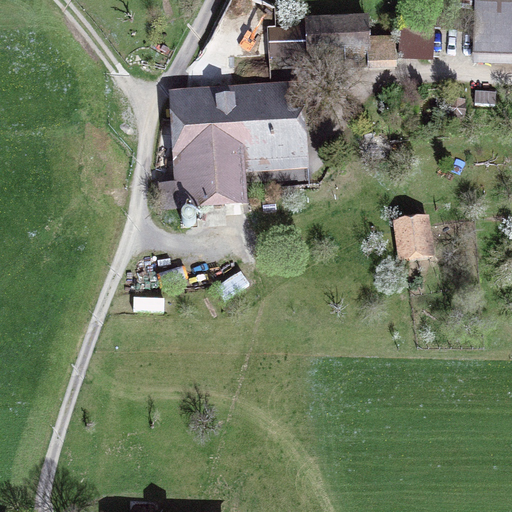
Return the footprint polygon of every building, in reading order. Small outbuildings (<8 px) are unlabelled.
[(511,0),(485,0),(484,54),(511,55),(511,0)] [(369,20),(310,20),(310,55),(369,55),(369,63),(398,63),(398,37),(368,37),(369,20)] [(399,36),(398,69),(434,70),(435,37),(399,36)] [(172,92),(177,185),(160,186),(161,210),(245,205),(242,161),(301,158),(298,97),(304,97),(304,85),(172,92)] [(184,227),(189,227),(194,224),(195,218),(191,214),(185,213),(181,217),(180,222),(184,227)] [(432,228),(403,228),(403,262),(431,262),(432,228)]
